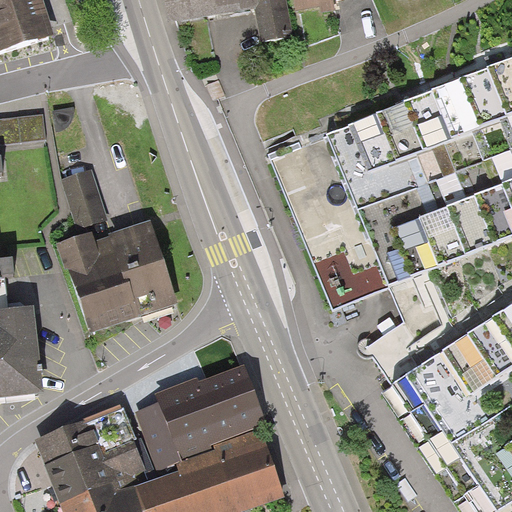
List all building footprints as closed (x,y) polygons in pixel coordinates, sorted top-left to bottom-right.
[(0,0),(0,54),(55,37),(43,0),(0,0)] [(258,1),(257,0),(163,0),(168,25),(255,10),(259,9),(258,1)] [(286,0),(263,0),(258,1),(259,9),(255,10),(261,43),(293,37),(286,0)] [(335,0),(295,0),(298,11),(320,6),(322,15),(337,11),(335,0)] [(511,60),(486,71),(506,117),(511,115),(511,60)] [(486,71),(460,82),(479,129),(506,117),(486,71)] [(460,82),(432,93),(452,140),(479,129),(460,82)] [(432,93),(404,104),(423,152),(452,140),(432,93)] [(349,127),(369,174),(423,152),(404,104),(349,127)] [(111,111),(64,116),(66,138),(10,144),(19,228),(130,217),(124,161),(116,162),(111,111)] [(349,127),(327,136),(369,240),(447,208),(474,197),(502,186),(511,181),(511,115),(506,117),(479,129),(452,140),(423,152),(369,174),(349,127)] [(511,181),(502,186),(511,209),(511,181)] [(511,209),(502,186),(474,197),(493,245),(511,237),(511,209)] [(474,197),(447,208),(466,256),(493,245),(474,197)] [(466,256),(447,208),(369,240),(389,287),(466,256)] [(93,233),(58,245),(89,336),(178,306),(150,222),(96,240),(93,233)] [(511,306),(492,320),(511,349),(511,306)] [(0,401),(41,397),(33,309),(0,311),(0,401)] [(511,367),(511,349),(492,320),(443,353),(471,395),(511,367)] [(176,466),(263,435),(261,429),(268,426),(240,351),(128,392),(160,479),(178,472),(176,466)] [(443,353),(394,384),(404,400),(422,428),(439,453),(457,481),(475,509),(477,511),(495,511),(511,502),(511,456),(505,447),(511,442),(511,367),(471,395),(443,353)] [(35,441),(60,506),(114,486),(117,494),(134,488),(150,482),(138,450),(135,442),(137,441),(124,407),(35,441)] [(150,482),(134,488),(142,511),(245,511),(285,498),(263,435),(176,466),(178,472),(160,479),(150,482)] [(142,511),(134,488),(117,494),(114,486),(60,506),(62,511),(142,511)]
